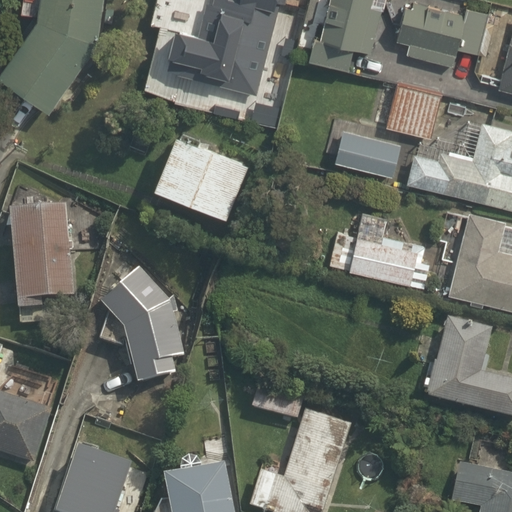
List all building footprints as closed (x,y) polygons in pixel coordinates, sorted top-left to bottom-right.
[(0,71),(0,78),(48,113),(74,78),(98,45),(104,0),(39,0),(37,21),(0,71)] [(168,71),(194,78),(255,95),(259,78),(279,5),(285,6),(286,0),(213,0),(211,6),(207,5),(199,35),(179,30),(168,71)] [(370,53),(381,7),(368,4),(369,0),(329,0),(320,39),(313,37),(308,60),(347,69),(352,49),(370,53)] [(473,55),(484,14),(463,8),(462,14),(414,2),(412,11),(404,9),(395,43),(408,47),(405,57),(449,68),(454,50),(473,55)] [(511,33),(498,88),(511,92),(511,33)] [(386,127),(431,138),(440,96),(396,86),(386,127)] [(388,106),(377,103),(373,122),(384,125),(388,106)] [(414,154),(405,185),(511,214),(511,142),(510,142),(511,136),(511,130),(481,122),(470,162),(438,153),(436,160),(414,154)] [(342,133),(334,163),(390,178),(398,148),(342,133)] [(154,189),(226,218),(248,165),(176,136),(154,189)] [(9,211),(16,302),(73,298),(66,207),(9,211)] [(339,228),(330,265),(425,289),(431,263),(423,261),(428,245),(385,234),(389,219),(365,213),(360,233),(339,228)] [(450,294),(511,310),(511,254),(498,251),(505,223),(471,214),(450,294)] [(183,357),(174,314),(176,314),(172,302),(168,303),(138,269),(135,273),(125,264),(110,277),(120,285),(100,305),(107,311),(102,341),(121,349),(125,348),(123,339),(126,339),(136,383),(173,375),(170,360),(183,357)] [(427,398),(511,420),(511,382),(480,374),(491,331),(447,319),(427,398)] [(252,408),(297,419),(304,393),(259,381),(252,408)] [(0,451),(34,462),(50,409),(0,393),(0,451)] [(251,508),(263,511),(323,511),(351,424),(305,410),(284,479),(262,472),(251,508)] [(234,511),(225,463),(164,475),(171,511),(234,511)] [(479,511),(511,511),(511,476),(459,466),(452,503),(480,509),(479,511)]
